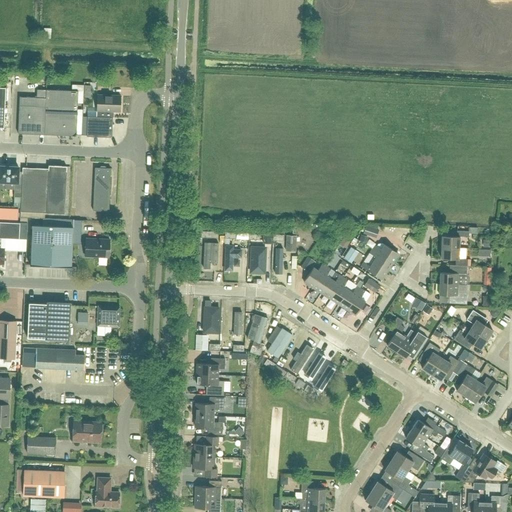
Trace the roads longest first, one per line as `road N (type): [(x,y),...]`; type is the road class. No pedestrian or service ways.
road 1 (unclassified): [(161,462),(121,460),(123,412),(136,385),(140,287)]
road 2 (residential): [(356,347),(272,295),(172,289)]
road 3 (tertiary): [(172,289),(178,94)]
road 4 (tertiary): [(161,462),(172,289)]
road 5 (residential): [(345,511),(419,388)]
road 6 (unclassified): [(140,287),(0,281)]
road 7 (unclassified): [(140,287),(134,151)]
road 8 (unclassified): [(0,147),(134,151)]
